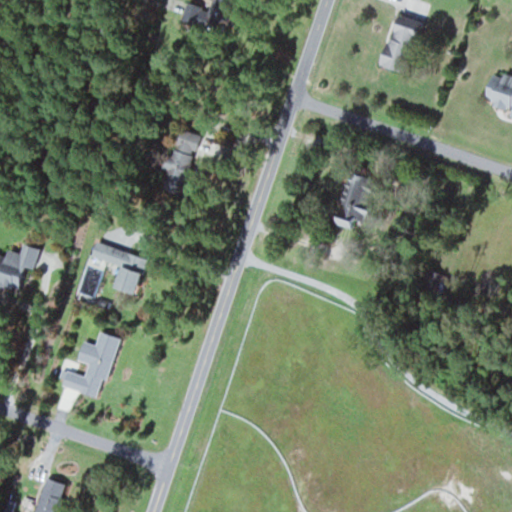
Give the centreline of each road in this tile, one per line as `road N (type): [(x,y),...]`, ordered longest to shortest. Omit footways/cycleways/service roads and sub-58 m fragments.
road 1 (residential): [(154,511),(328,0)]
road 2 (residential): [(295,99),(511,172)]
road 3 (residential): [(169,467),(0,410)]
